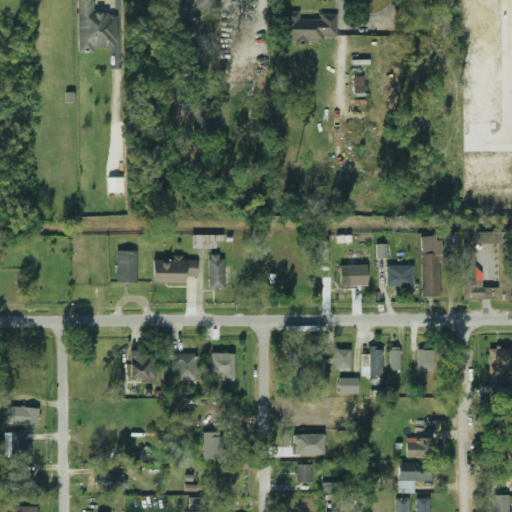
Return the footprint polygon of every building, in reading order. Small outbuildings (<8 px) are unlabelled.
[(77,0),(79,53),(93,53),(93,47),(117,47),(117,13),(93,13),(93,0),(77,0)] [(184,0),(184,8),(216,9),(215,0),(184,0)] [(323,41),(323,37),(335,37),(335,14),(318,14),(318,19),(297,19),(297,14),(277,14),(277,40),(323,41)] [(199,38),(191,18),(177,24),(186,43),(199,38)] [(364,76),(354,76),(354,93),(364,93),(364,76)] [(109,193),(121,194),(121,180),(109,180),(109,193)] [(462,300),(509,300),(508,242),(496,242),(497,288),(475,288),(475,234),(461,234),(462,300)] [(216,235),(192,235),(193,248),(216,248),(216,235)] [(420,296),(439,296),(439,236),(420,236),(420,296)] [(328,241),(319,241),(318,262),(327,262),(328,241)] [(387,244),(376,244),(377,258),(387,258),(387,244)] [(115,284),(135,284),(135,251),(115,251),(115,284)] [(207,289),(222,289),(222,255),(207,255),(207,289)] [(151,260),(151,284),(184,284),(184,276),(195,276),(195,260),(151,260)] [(365,265),(338,265),(338,285),(365,285),(365,265)] [(412,287),(412,265),(384,265),(384,287),(412,287)] [(300,374),(300,348),(287,348),(287,374),(300,374)] [(381,377),(381,348),(367,348),(367,359),(360,359),(360,377),(381,377)] [(388,371),(404,371),(404,349),(388,349),(388,371)] [(508,368),(508,349),(487,349),(487,368),(508,368)] [(349,370),(349,350),(336,350),(336,370),(349,370)] [(416,370),(429,370),(429,350),(416,350),(416,370)] [(129,352),(129,380),(154,380),(154,352),(129,352)] [(194,354),(171,354),(171,382),(201,382),(201,368),(194,368),(194,354)] [(234,379),(234,355),(211,355),(211,373),(224,373),(224,379),(234,379)] [(356,378),(339,378),(339,393),(357,393),(356,378)] [(10,425),(35,427),(37,410),(12,407),(10,425)] [(324,431),(309,431),(309,439),(291,439),(291,456),(324,456),(324,431)] [(4,433),(5,457),(31,457),(30,442),(24,442),(23,432),(4,433)] [(222,432),(201,432),(201,460),(222,460),(222,432)] [(404,458),(431,458),(431,440),(404,440),(404,458)] [(433,481),(433,463),(396,463),(396,493),(413,493),(413,481),(433,481)] [(311,482),(312,465),(296,464),(295,482),(311,482)] [(31,471),(0,472),(0,491),(32,491),(31,471)] [(124,491),(124,475),(95,475),(95,491),(124,491)] [(336,482),(322,482),(322,493),(336,493),(336,482)] [(508,511),(508,495),(491,495),(491,511),(508,511)] [(202,511),(203,498),(188,497),(187,511),(202,511)] [(429,511),(429,497),(415,498),(415,511),(429,511)] [(394,511),(408,511),(408,498),(395,498),(394,511)]
